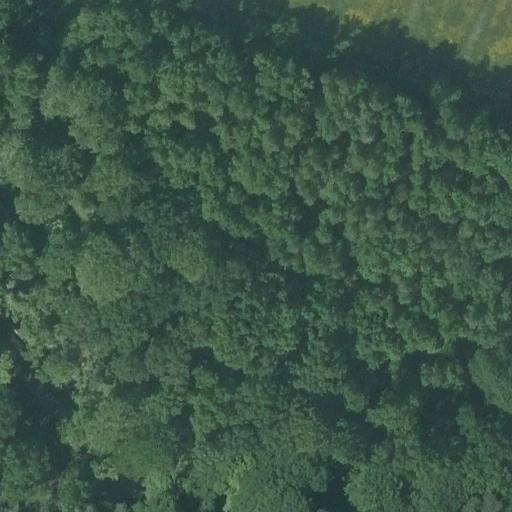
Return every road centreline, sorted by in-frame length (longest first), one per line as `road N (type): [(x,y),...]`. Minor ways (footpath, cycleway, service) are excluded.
road 1 (primary): [(215,511),(0,282)]
road 2 (track): [(510,511),(473,470),(469,448),(511,398)]
